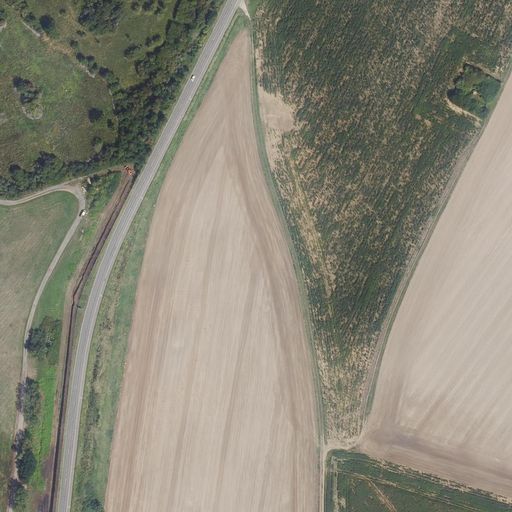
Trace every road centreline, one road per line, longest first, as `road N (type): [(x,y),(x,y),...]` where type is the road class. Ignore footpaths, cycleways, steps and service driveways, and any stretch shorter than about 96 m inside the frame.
road 1 (secondary): [(233,0),(96,289),(62,511)]
road 2 (track): [(233,0),(250,22),(258,142),(309,326),(322,440),(319,511)]
road 3 (track): [(322,443),(360,443),(415,268),(511,71)]
road 4 (track): [(12,511),(27,336),(82,210),(67,185),(0,202)]
